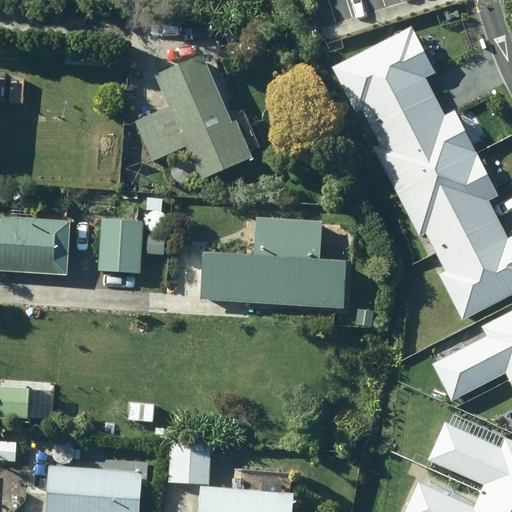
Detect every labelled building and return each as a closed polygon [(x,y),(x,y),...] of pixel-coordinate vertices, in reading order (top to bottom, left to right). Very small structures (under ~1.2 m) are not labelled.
[(411,33),(339,70),(358,106),(363,104),(387,150),(382,153),(422,229),(429,225),(453,272),(442,278),(464,320),(511,295),(511,244),(509,246),(487,202),(497,196),(456,116),(442,123),(419,77),(430,71),(411,33)] [(61,49),(61,64),(103,66),(103,64),(124,65),(125,53),(61,49)] [(155,111),(134,120),(151,159),(181,146),(195,178),(247,156),(231,119),(226,122),(197,55),(153,74),(164,102),(153,106),(155,111)] [(6,79),(6,102),(22,102),(22,79),(6,79)] [(160,199),(144,196),(143,208),(158,210),(160,199)] [(0,270),(63,275),(66,221),(32,219),(33,210),(8,208),(7,217),(0,217),(0,270)] [(314,258),(316,220),(251,217),(249,255),(198,252),(196,299),(337,306),(340,259),(314,258)] [(139,233),(140,222),(98,219),(95,270),(137,272),(138,251),(149,252),(149,250),(160,251),(161,234),(139,233)] [(0,386),(0,418),(24,419),(24,388),(0,386)] [(96,392),(71,391),(69,413),(94,415),(96,392)] [(126,427),(139,427),(139,402),(126,402),(126,427)] [(44,495),(42,511),(135,511),(139,474),(50,466),(52,441),(26,438),(22,493),(44,495)] [(0,461),(18,462),(18,441),(0,441),(0,461)] [(195,511),(288,511),(290,493),(204,486),(208,446),(168,442),(164,482),(198,485),(195,511)] [(84,444),(72,444),(72,460),(84,460),(84,444)]
